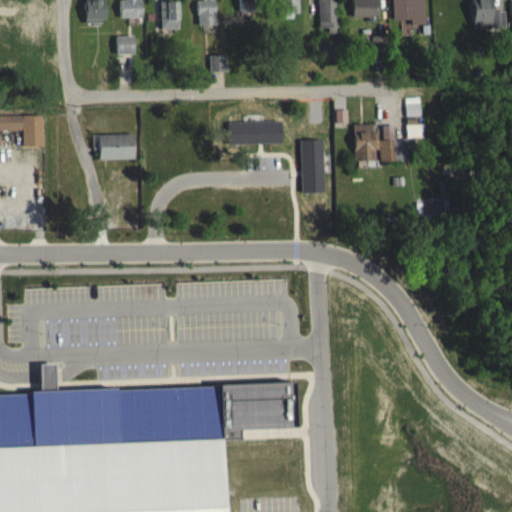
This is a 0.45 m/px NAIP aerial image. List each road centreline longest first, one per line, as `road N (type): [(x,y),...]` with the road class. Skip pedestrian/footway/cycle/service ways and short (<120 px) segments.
road 1 (residential): [(511,420),(452,378),(400,297),(366,267),(318,251),(153,253)]
road 2 (residential): [(70,94),(381,86)]
road 3 (residential): [(0,253),(153,253)]
road 4 (residential): [(80,143),(62,0)]
